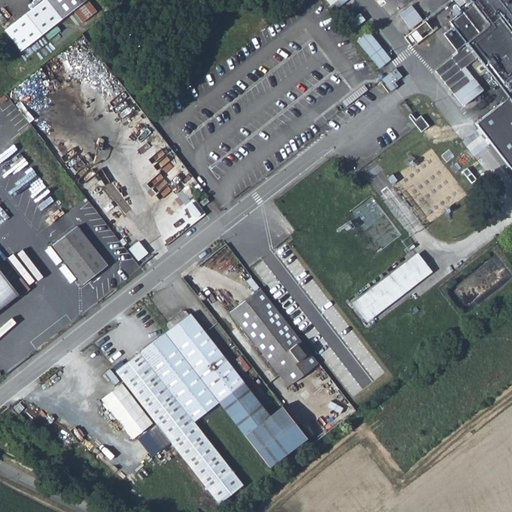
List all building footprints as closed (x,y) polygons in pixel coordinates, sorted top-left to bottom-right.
[(46,0),(14,26),(30,48),(88,0),(46,0)] [(327,0),(334,8),(342,2),(349,11),(353,8),(347,0),(327,0)] [(511,0),(453,0),(458,6),(449,19),(454,25),(444,32),(455,48),(435,68),(449,88),(482,64),(505,93),(475,119),(511,169),(511,0)] [(411,5),(400,16),(411,28),(422,17),(411,5)] [(407,36),(413,44),(431,30),(425,22),(407,36)] [(371,54),(378,63),(389,54),(376,38),(371,42),(377,49),(371,54)] [(385,67),(394,79),(399,76),(390,64),(385,67)] [(411,116),(425,134),(433,127),(424,116),(420,120),(415,113),(411,116)] [(279,127),(295,147),(299,144),(284,123),(279,127)] [(469,177),(473,183),(479,179),(474,173),(469,177)] [(200,202),(203,206),(209,202),(206,198),(200,202)] [(53,245),(83,284),(107,266),(76,226),(53,245)] [(149,253),(139,240),(128,249),(139,262),(149,253)] [(262,264),(263,252),(235,250),(234,262),(262,264)] [(368,322),(433,271),(417,253),(354,303),(368,322)] [(21,277),(11,285),(0,270),(0,308),(18,295),(20,297),(30,289),(21,277)] [(229,312),(279,376),(311,351),(260,288),(229,312)] [(220,403),(272,467),(296,448),(271,417),(255,397),(191,315),(190,315),(187,313),(183,312),(167,325),(167,329),(169,332),(166,334),(204,382),(220,403)] [(195,423),(220,403),(204,382),(166,334),(117,373),(124,382),(155,423),(221,505),(245,486),(195,423)] [(288,387),(320,362),(311,351),(279,376),(288,387)] [(124,382),(102,399),(133,439),(155,423),(124,382)] [(296,448),(308,437),(284,406),(271,417),(296,448)]
